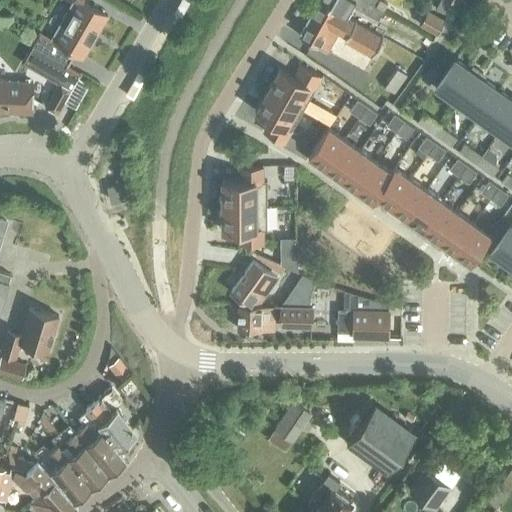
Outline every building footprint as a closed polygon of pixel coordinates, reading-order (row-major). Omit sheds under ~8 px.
[(76,0),(53,39),(82,56),(92,40),(97,30),(107,14),(81,0),(76,0)] [(360,0),(317,0),(317,2),(344,17),(346,14),(350,6),(376,21),(382,12),(371,6),(360,0)] [(439,0),(434,9),(448,17),(456,3),(450,0),(439,0)] [(344,17),(317,2),(306,20),(299,34),(326,49),(337,31),(346,37),(345,40),(371,54),(381,38),(382,35),(346,14),(344,17)] [(418,25),(436,35),(443,21),(426,11),(418,25)] [(40,31),(30,48),(65,68),(67,64),(74,52),(63,45),(53,39),(40,31)] [(30,48),(22,61),(59,82),(45,105),(56,112),(64,99),(70,89),(78,75),(80,72),(67,64),(65,68),(30,48)] [(436,86),(457,101),(474,76),(453,62),(436,86)] [(266,89),(302,109),(320,77),(299,65),(292,77),(277,69),(266,89)] [(429,67),(424,74),(432,80),(437,73),(429,67)] [(383,87),(394,94),(406,76),(396,69),(383,87)] [(457,101),(478,115),(495,91),(474,76),(457,101)] [(0,110),(31,112),(33,81),(0,79),(0,110)] [(266,89),(254,110),(270,118),(263,130),(285,141),(291,130),(302,109),(266,89)] [(478,115),(499,130),(511,109),(511,103),(495,91),(478,115)] [(350,108),(360,115),(367,105),(357,99),(350,108)] [(325,104),(318,117),(330,123),(336,110),(325,104)] [(377,112),(367,105),(360,115),(370,122),(377,112)] [(511,109),(499,130),(511,139),(511,109)] [(387,123),(397,130),(404,120),(394,113),(387,123)] [(417,121),(433,133),(439,125),(423,113),(417,121)] [(397,130),(407,137),(414,127),(404,120),(397,130)] [(308,154),(324,166),(344,137),(328,125),(308,154)] [(439,125),(433,133),(451,146),(457,137),(439,125)] [(419,145),(429,152),(436,142),(426,135),(419,145)] [(345,137),(324,166),(340,177),(360,148),(345,137)] [(429,152),(438,159),(445,149),(436,142),(429,152)] [(459,151),(476,163),(482,154),(465,143),(459,151)] [(360,148),(340,177),(355,188),(376,159),(360,148)] [(482,154),(476,163),(493,175),(499,166),(482,154)] [(450,167),(460,174),(467,164),(457,157),(450,167)] [(376,159),(355,188),(372,199),(375,195),(392,171),(376,159)] [(467,164),(460,174),(470,181),(477,171),(467,164)] [(375,195),(391,206),(411,177),(395,166),(392,171),(375,195)] [(263,180),(263,167),(239,167),(239,180),(221,180),(221,203),(266,204),(267,181),(263,180)] [(501,182),(511,188),(511,175),(507,172),(501,182)] [(391,206),(407,217),(427,188),(411,177),(391,206)] [(481,189),(491,196),(498,186),(488,179),(481,189)] [(107,188),(110,202),(128,197),(124,183),(107,188)] [(491,196),(501,203),(508,193),(498,186),(491,196)] [(407,217),(422,228),(443,200),(427,188),(407,217)] [(422,228),(438,239),(458,211),(443,200),(422,228)] [(266,204),(221,203),(220,227),(238,227),(238,241),(262,241),(262,228),(266,228),(266,204)] [(438,239),(454,250),(474,222),(458,211),(438,239)] [(0,239),(6,221),(0,219),(0,309),(11,275),(0,271),(0,239)] [(489,221),(483,228),(490,233),(495,225),(489,221)] [(454,250),(469,262),(490,233),(483,228),(474,222),(454,250)] [(491,252),(511,265),(511,229),(509,227),(491,252)] [(297,254),(280,253),(280,264),(296,272),(297,254)] [(231,292),(248,304),(259,288),(266,293),(276,279),(275,278),(268,273),(253,262),(231,292)] [(273,266),(268,273),(275,278),(280,271),(273,266)] [(310,298),(294,288),(283,307),(308,308),(310,298)] [(336,332),(336,340),(352,340),(352,336),(367,337),(387,337),(388,310),(388,304),(343,290),(343,308),(337,308),(336,332)] [(236,330),(273,331),(273,322),(280,322),(280,326),(310,327),(311,308),(280,307),(280,308),(274,308),(237,306),(236,330)] [(0,353),(14,358),(19,343),(47,352),(58,317),(29,308),(21,335),(7,330),(0,353)] [(119,356),(108,364),(120,379),(130,372),(119,356)] [(2,357),(0,362),(0,371),(19,377),(23,362),(2,357)] [(84,407),(85,409),(90,415),(89,416),(126,460),(127,460),(118,449),(136,434),(115,408),(122,402),(109,386),(105,390),(97,396),(84,407)] [(273,427),(290,439),(309,412),(292,400),(273,427)] [(17,402),(13,418),(18,419),(17,423),(23,424),(28,405),(17,402)] [(345,441),(385,470),(414,432),(373,402),(345,441)] [(83,423),(75,429),(110,473),(126,460),(89,416),(90,415),(85,409),(77,416),(83,423)] [(50,437),(56,444),(57,443),(92,487),(110,473),(75,429),(64,438),(59,430),(42,411),(40,419),(53,435),(52,436),(50,437)] [(11,477),(32,500),(53,481),(36,461),(32,464),(20,458),(15,456),(18,446),(11,443),(9,453),(10,463),(11,467),(13,468),(11,477)] [(57,443),(56,444),(47,451),(41,444),(33,451),(74,501),(92,487),(57,443)] [(409,490),(435,507),(459,472),(433,454),(409,490)] [(489,463),(496,467),(501,461),(494,456),(489,463)] [(7,494),(11,477),(13,468),(11,467),(10,472),(4,470),(5,468),(0,466),(0,499),(5,501),(7,494)] [(511,468),(510,468),(499,483),(507,488),(511,481),(511,468)] [(308,511),(340,511),(350,499),(333,487),(337,481),(327,473),(305,501),(313,506),(308,511)] [(53,481),(32,500),(29,502),(37,511),(66,511),(76,506),(63,492),(53,481)] [(507,488),(499,483),(487,502),(494,507),(507,488)]
